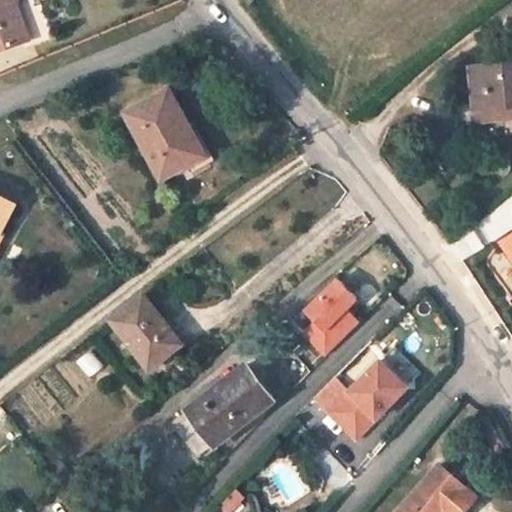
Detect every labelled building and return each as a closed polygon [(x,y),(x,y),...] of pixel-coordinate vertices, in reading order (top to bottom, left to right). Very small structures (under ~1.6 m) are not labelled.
[(0,0),(0,47),(21,40),(8,2),(13,0),(0,0)] [(16,0),(13,0),(8,2),(21,40),(30,37),(16,0)] [(511,60),(470,64),(474,111),(511,106),(511,60)] [(170,87),(127,110),(163,176),(183,166),(206,154),(170,87)] [(511,106),(474,111),(474,122),(511,118),(511,106)] [(212,165),(206,154),(183,166),(189,177),(212,165)] [(0,229),(15,203),(0,195),(0,229)] [(511,237),(502,244),(511,258),(511,237)] [(304,329),(326,351),(359,318),(346,304),(356,294),(338,275),(306,307),(316,317),(304,329)] [(145,293),(113,317),(151,367),(176,347),(165,332),(171,327),(145,293)] [(171,327),(165,332),(176,347),(182,342),(171,327)] [(75,361),(87,379),(104,368),(92,350),(75,361)] [(328,410),(355,437),(405,384),(378,358),(328,410)] [(275,397),(247,361),(188,407),(215,443),(275,397)] [(188,407),(173,420),(200,454),(215,443),(188,407)] [(49,449),(40,439),(33,444),(42,454),(49,449)] [(460,511),(476,494),(440,463),(397,511),(442,511),(443,511),(442,511),(460,511)] [(229,511),(245,495),(236,486),(219,504),(228,511),(229,511)]
